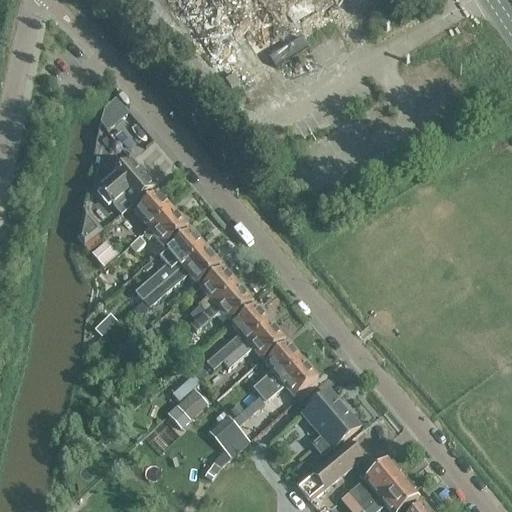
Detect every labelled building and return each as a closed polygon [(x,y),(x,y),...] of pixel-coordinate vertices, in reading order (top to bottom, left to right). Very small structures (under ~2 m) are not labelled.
[(173,0),(187,20),(213,62),(235,48),(220,25),(231,17),(246,41),(287,15),(296,29),(341,0),(173,0)] [(302,39),(269,60),(275,69),(308,48),(302,39)] [(234,77),(226,82),(231,91),(239,85),(234,77)] [(104,110),(101,125),(102,126),(107,133),(129,115),(122,106),(116,99),(104,110)] [(130,163),(110,180),(99,190),(114,209),(126,198),(133,207),(153,189),(149,184),(150,184),(149,183),(148,184),(145,179),(145,178),(144,179),(130,163)] [(134,214),(149,232),(173,212),(158,194),(134,214)] [(173,212),(149,232),(143,237),(148,243),(154,238),(164,249),(188,229),(173,212)] [(142,304),(143,303),(205,249),(190,232),(158,260),(166,269),(135,296),(142,304)] [(83,249),(89,255),(107,239),(101,233),(83,249)] [(139,240),(130,248),(136,255),(145,247),(139,240)] [(102,269),(117,256),(107,245),(92,258),(102,269)] [(220,267),(205,249),(143,303),(149,311),(188,277),(197,287),(220,267)] [(190,318),(195,324),(238,287),(223,270),(199,290),(208,300),(198,308),(199,310),(190,318)] [(229,325),(253,305),(238,287),(195,324),(190,328),(196,336),(220,315),(229,325)] [(231,328),(240,338),(206,367),(213,374),(223,366),(270,325),(255,307),(231,328)] [(285,342),(270,325),(223,366),(229,373),(252,352),(262,363),(285,342)] [(253,391),(260,399),(303,362),(288,345),(264,365),(272,375),(253,391)] [(303,362),(260,399),(266,405),(285,389),(294,400),(318,380),(303,362)] [(183,430),(210,405),(196,390),(169,414),(183,430)] [(330,394),(303,418),(322,440),(313,448),(323,460),(332,452),(333,453),(360,429),(330,394)] [(229,416),(210,432),(233,459),(252,443),(229,416)] [(362,462),(349,446),(312,477),(326,493),(362,462)] [(364,483),(342,502),(349,511),(366,511),(404,481),(389,463),(364,483)] [(403,511),(419,500),(404,481),(367,511),(382,511),(386,509),(388,511),(403,511)]
